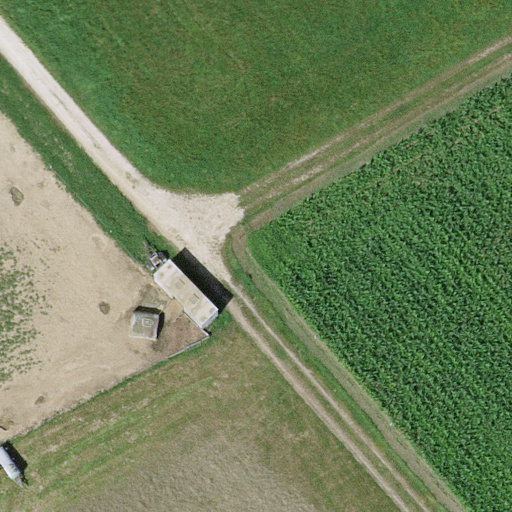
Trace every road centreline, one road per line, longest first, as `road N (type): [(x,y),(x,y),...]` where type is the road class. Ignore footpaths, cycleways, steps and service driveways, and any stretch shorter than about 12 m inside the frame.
road 1 (track): [(407,511),(176,246),(511,58)]
road 2 (track): [(176,246),(0,43)]
